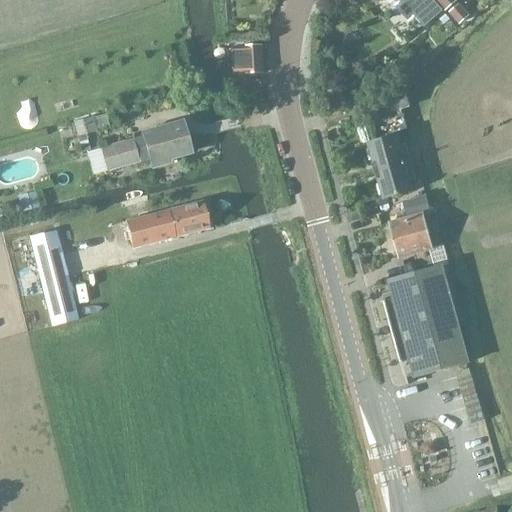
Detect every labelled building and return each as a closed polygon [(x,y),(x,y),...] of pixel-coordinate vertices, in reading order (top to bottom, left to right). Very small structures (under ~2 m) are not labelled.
[(441,10),(432,0),(415,0),(411,4),(427,23),(441,10)] [(458,0),(432,0),(441,10),(449,19),(464,7),(458,0)] [(234,75),(264,74),(261,46),(233,47),(234,75)] [(395,110),(401,109),(410,107),(405,89),(382,95),(387,113),(395,110)] [(378,118),(383,132),(395,128),(389,114),(378,118)] [(94,132),(91,119),(71,124),(79,151),(89,149),(85,135),(94,132)] [(165,158),(187,152),(180,125),(100,148),(106,171),(150,159),(152,165),(165,161),(165,158)] [(376,172),(410,162),(405,144),(400,146),(397,136),(368,144),(376,172)] [(88,151),(89,169),(99,168),(98,150),(88,151)] [(415,180),(410,162),(376,172),(383,199),(412,191),(410,181),(415,180)] [(33,189),(14,194),(18,209),(37,204),(33,189)] [(425,196),(402,203),(406,218),(430,212),(425,196)] [(202,202),(124,221),(131,249),(208,228),(202,202)] [(390,225),(395,241),(399,258),(433,248),(424,215),(390,225)] [(28,239),(34,259),(60,253),(54,232),(28,239)] [(60,253),(34,259),(52,325),(78,320),(60,253)] [(414,378),(467,364),(468,363),(442,267),(388,282),(392,297),(383,299),(400,363),(409,361),(414,378)]
